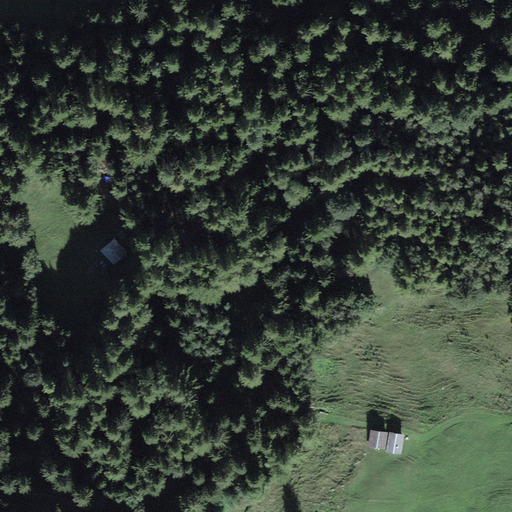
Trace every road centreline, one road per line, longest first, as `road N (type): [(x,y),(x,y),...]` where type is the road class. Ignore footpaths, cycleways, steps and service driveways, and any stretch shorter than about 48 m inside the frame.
road 1 (track): [(0,478),(134,509),(186,468)]
road 2 (track): [(186,468),(243,425),(297,413),(350,419)]
